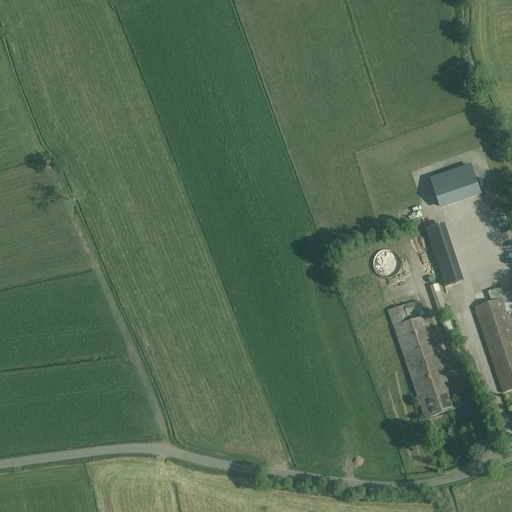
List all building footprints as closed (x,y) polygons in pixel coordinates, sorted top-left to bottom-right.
[(440,207),(480,193),(470,166),(431,180),(440,207)] [(442,225),(427,230),(446,287),(461,282),(442,225)] [(348,282),(365,278),(360,259),(343,263),(348,282)] [(403,268),(379,276),(381,281),(404,273),(403,268)] [(511,325),(503,299),(474,308),(503,394),(511,390),(511,325)] [(424,318),(408,323),(405,313),(406,313),(407,314),(422,309),(419,300),(388,311),(425,420),(456,410),(424,318)]
